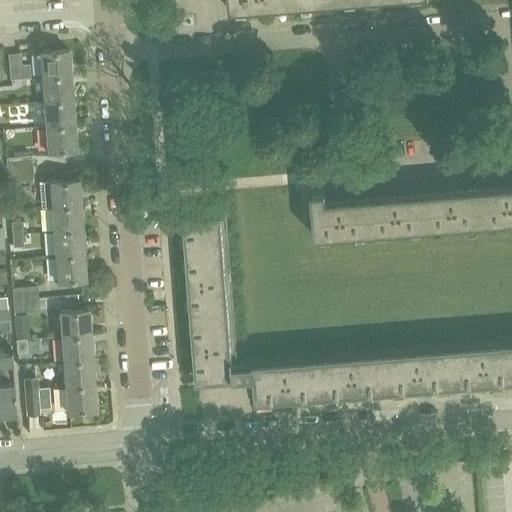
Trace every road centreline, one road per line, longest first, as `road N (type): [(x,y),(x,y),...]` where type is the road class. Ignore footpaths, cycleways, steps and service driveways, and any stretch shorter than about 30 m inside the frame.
road 1 (residential): [(145,444),(113,51)]
road 2 (residential): [(145,444),(511,417)]
road 3 (residential): [(340,35),(351,174),(511,161)]
road 4 (residential): [(340,35),(113,51)]
road 5 (residential): [(508,22),(340,35)]
road 6 (residential): [(0,456),(145,444)]
